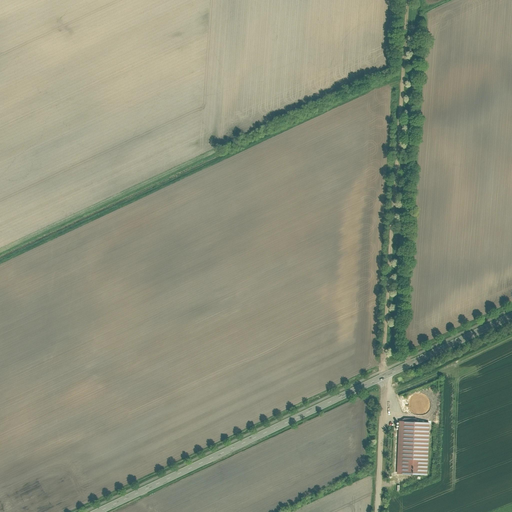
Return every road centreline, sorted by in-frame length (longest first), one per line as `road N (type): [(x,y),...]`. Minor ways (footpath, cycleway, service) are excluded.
road 1 (track): [(384,377),(407,0)]
road 2 (tertiary): [(384,377),(98,511)]
road 3 (tertiary): [(511,317),(384,377)]
road 4 (unclassified): [(376,511),(384,377)]
